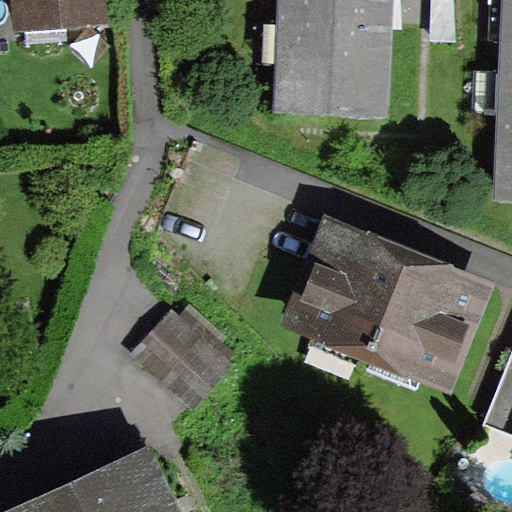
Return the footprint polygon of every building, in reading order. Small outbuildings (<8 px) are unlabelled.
[(71,39),(70,20),(107,16),(105,0),(9,0),(12,25),(23,24),(24,43),(71,39)] [(259,16),(257,58),(274,59),(272,104),(389,109),(392,28),(400,29),(401,0),(275,0),(275,17),(259,16)] [(426,0),(426,40),(455,41),(455,0),(426,0)] [(480,63),(478,105),(495,106),(492,190),(511,190),(511,0),(482,0),(481,34),(498,34),(496,64),(480,63)] [(332,229),(296,318),(443,377),(479,288),(332,229)] [(131,353),(192,408),(231,366),(170,310),(131,353)] [(511,365),(495,407),(511,414),(511,365)] [(173,511),(152,466),(49,511),(173,511)]
